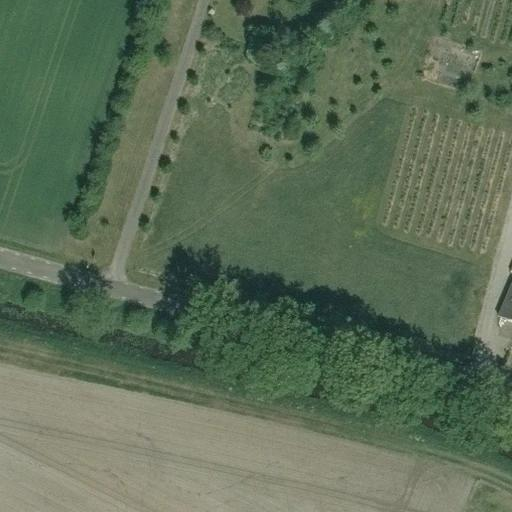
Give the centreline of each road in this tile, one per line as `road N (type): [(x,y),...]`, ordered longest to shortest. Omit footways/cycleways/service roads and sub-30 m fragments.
road 1 (track): [(511,486),(365,435),(0,343)]
road 2 (unclassified): [(511,397),(0,262)]
